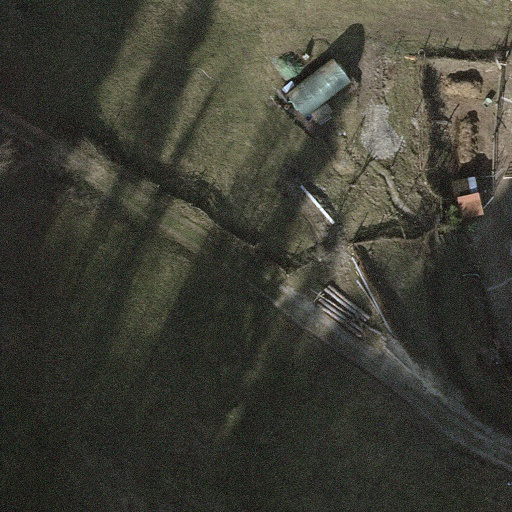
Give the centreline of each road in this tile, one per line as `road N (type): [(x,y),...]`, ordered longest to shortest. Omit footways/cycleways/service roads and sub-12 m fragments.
road 1 (track): [(0,110),(252,267),(419,401),(511,454)]
road 2 (track): [(511,119),(499,169),(501,283),(511,314)]
